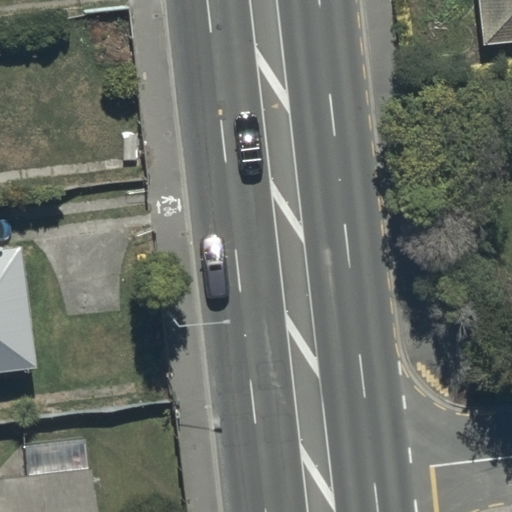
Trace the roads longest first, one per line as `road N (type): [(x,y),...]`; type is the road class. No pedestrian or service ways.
road 1 (trunk): [(266,0),(318,470)]
road 2 (residential): [(511,448),(318,470)]
